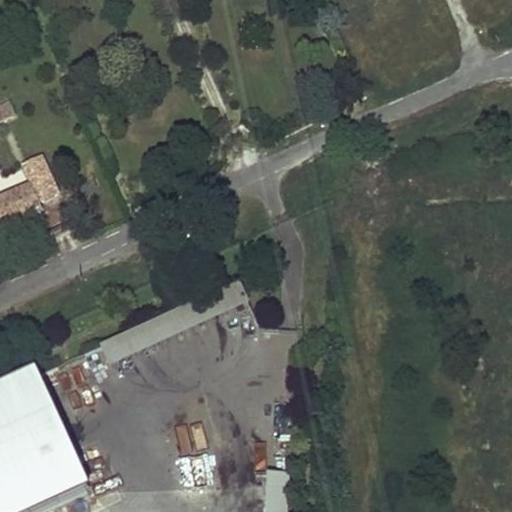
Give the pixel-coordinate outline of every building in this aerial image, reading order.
[(0,109),(0,112),(4,121),(17,115),(12,103),(0,109)] [(26,169),(40,203),(58,195),(43,161),(26,169)] [(0,201),(9,197),(0,177),(0,201)] [(0,231),(40,214),(29,188),(9,197),(0,201),(0,231)] [(249,309),(240,288),(102,351),(112,372),(249,309)] [(0,511),(52,511),(88,496),(36,382),(0,397),(0,511)] [(292,429),(273,428),(269,490),(288,492),(292,429)]
